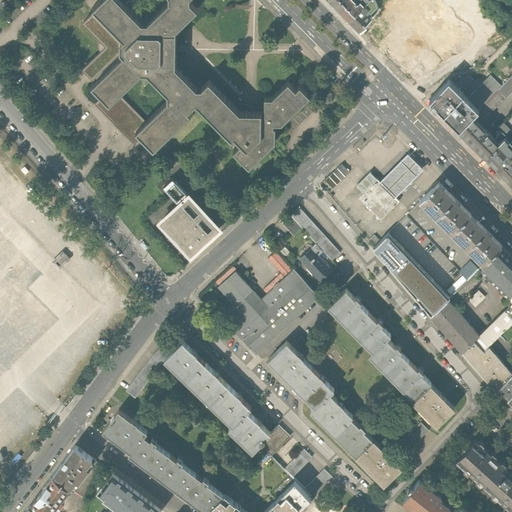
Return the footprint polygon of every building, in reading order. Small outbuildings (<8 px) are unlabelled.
[(276,141),(276,126),(274,125),(274,123),(282,123),(307,99),(311,95),(300,84),(297,87),(298,87),(296,89),(288,81),(272,96),(264,96),(264,114),(262,114),(262,111),(251,111),(240,111),(209,79),(201,87),(197,87),(196,86),(182,72),(176,65),(176,48),(177,29),(198,8),(191,0),(190,0),(99,0),(92,7),(99,14),(96,16),(93,12),(82,23),(101,42),(100,44),(99,49),(101,51),(82,69),(92,80),(95,77),(98,79),(92,85),(102,96),(95,103),(134,144),(136,145),(143,138),(154,149),(191,113),(189,110),(190,108),(191,109),(196,103),(232,140),(234,137),(240,143),(233,151),(249,167),(276,141)] [(349,18),(366,0),(344,0),(337,7),(349,18)] [(366,0),(349,18),(360,30),(367,23),(365,22),(372,16),(368,12),(370,9),(370,10),(371,10),(377,3),(375,0),(366,0)] [(400,0),(415,21),(405,37),(420,59),(430,66),(476,34),(460,24),(456,27),(449,17),(452,12),(442,6),(446,0),(400,0)] [(491,75),(468,98),(479,109),(501,86),(491,75)] [(501,86),(479,109),(486,117),(511,91),(511,80),(510,78),(501,86)] [(443,114),(463,94),(449,80),(429,100),(439,109),(443,114)] [(468,98),(463,94),(443,114),(459,129),(472,116),(479,109),(468,98)] [(498,142),(472,116),(459,129),(485,156),(498,142)] [(498,142),(485,156),(498,169),(511,154),(511,143),(505,136),(498,142)] [(393,166),(379,180),(396,198),(410,183),(424,169),(407,152),(393,166)] [(511,179),(511,154),(498,169),(510,182),(511,179)] [(342,164),(325,180),(332,188),(349,172),(342,164)] [(363,192),(377,179),(370,172),(357,185),(363,192)] [(179,204),(160,222),(191,255),(198,247),(219,228),(173,178),(163,187),(179,204)] [(379,180),(377,179),(363,192),(364,192),(359,197),(381,219),(399,201),(396,198),(379,180)] [(436,216),(455,198),(438,182),(420,200),(436,216)] [(452,232),(470,214),(455,198),(436,216),(452,232)] [(299,207),(291,215),(303,228),(316,243),(323,251),(332,260),(340,252),(299,207)] [(467,248),(486,230),(470,214),(452,232),(467,248)] [(294,236),(303,228),(291,215),(282,223),(294,236)] [(502,246),(486,230),(467,248),(484,264),(502,246)] [(385,261),(431,316),(447,300),(449,298),(394,238),(388,232),(379,241),(373,247),(385,261)] [(373,247),(379,241),(373,234),(367,241),(373,247)] [(323,251),(316,243),(308,250),(299,258),(320,281),(332,270),(318,255),(323,251)] [(481,266),(509,294),(511,291),(511,256),(502,246),(484,264),(481,266)] [(285,247),(280,251),(286,257),(291,253),(285,247)] [(470,260),(459,271),(467,280),(479,269),(470,260)] [(242,339),(256,355),(319,296),(294,269),(261,299),(247,284),(235,270),(218,286),(234,303),(227,309),(234,316),(249,333),(242,339)] [(351,328),(368,312),(359,302),(360,301),(358,299),(356,297),(355,298),(346,289),(329,305),(351,328)] [(486,297),(480,290),(469,300),(475,306),(486,297)] [(511,321),(511,291),(509,294),(504,299),(510,306),(480,335),(489,344),(511,321)] [(209,293),(203,299),(208,304),(214,298),(209,293)] [(439,325),(462,352),(474,340),(479,336),(451,303),(447,300),(431,316),(434,319),(439,325)] [(368,312),(351,328),(373,351),(386,338),(390,334),(381,325),(382,324),(380,321),(378,319),(377,321),(368,312)] [(249,333),(234,316),(227,323),(242,339),(249,333)] [(369,354),(391,376),(408,360),(399,351),(401,350),(399,348),(397,345),(395,347),(386,338),(373,351),(369,354)] [(469,359),(478,373),(497,356),(488,346),(483,350),(474,340),(462,352),(469,359)] [(165,360),(188,383),(206,365),(195,354),(182,341),(173,351),(165,360)] [(291,383),(309,365),(300,356),(287,342),(268,360),(291,383)] [(161,363),(165,360),(173,351),(165,343),(152,356),(126,391),(135,398),(161,363)] [(511,374),(497,356),(478,373),(486,382),(495,393),(511,374)] [(417,369),(408,360),(391,376),(414,399),(430,383),(421,373),(423,372),(421,370),(419,368),(417,369)] [(216,375),(206,365),(188,383),(211,405),(229,387),(216,375)] [(309,365),(291,383),(315,407),(330,393),(333,389),(322,378),(309,365)] [(511,374),(495,393),(505,402),(504,403),(508,408),(511,411),(511,374)] [(430,383),(414,399),(413,400),(437,425),(455,407),(443,395),(431,383),(430,383)] [(239,397),(229,387),(211,405),(232,426),(247,412),(250,408),(239,397)] [(311,411),(333,433),(351,417),(352,415),(341,404),(330,393),(315,407),(311,411)] [(119,410),(103,430),(131,451),(143,435),(146,431),(136,423),(137,423),(134,421),(132,419),(132,420),(119,410)] [(247,412),(232,426),(229,430),(252,453),(260,444),(270,434),(258,423),(247,412)] [(359,426),(351,417),(333,433),(356,456),(373,439),(364,430),(365,429),(363,426),(361,424),(359,426)] [(429,431),(420,422),(396,446),(404,455),(429,431)] [(278,426),(270,434),(260,444),(268,453),(271,456),(290,437),(278,426)] [(129,454),(156,475),(171,456),(155,444),(156,442),(154,440),(151,438),(150,440),(143,435),(131,451),(129,454)] [(373,439),(356,456),(355,456),(384,485),(402,468),(388,453),(374,438),(373,439)] [(511,511),(511,473),(505,468),(474,440),(455,461),(511,511)] [(63,461),(52,476),(69,488),(76,479),(79,482),(89,469),(85,466),(92,458),(75,446),(63,461)] [(284,470),(292,478),(312,458),(303,450),(284,470)] [(156,475),(179,492),(193,473),(181,464),(182,462),(180,460),(178,458),(176,460),(171,456),(156,475)] [(324,470),(305,490),(313,497),(332,478),(324,470)] [(202,480),(193,473),(179,492),(204,511),(205,511),(223,495),(207,483),(208,482),(206,480),(203,478),(202,480)] [(98,492),(123,510),(136,492),(122,482),(112,474),(98,492)] [(36,497),(30,506),(37,511),(50,511),(69,488),(52,476),(43,487),(36,497)] [(276,500),(263,511),(298,511),(311,499),(304,491),(294,481),(276,500)] [(447,511),(450,509),(440,501),(442,499),(419,481),(403,501),(415,511),(416,510),(417,510),(418,511),(416,511),(447,511)] [(146,500),(136,492),(123,510),(125,511),(159,511),(161,511),(146,500)] [(240,511),(243,509),(233,501),(225,494),(224,494),(223,495),(205,511),(240,511)] [(406,511),(396,501),(385,511),(406,511)]
